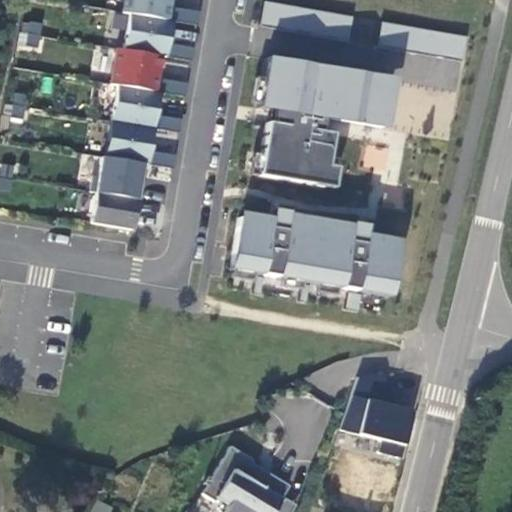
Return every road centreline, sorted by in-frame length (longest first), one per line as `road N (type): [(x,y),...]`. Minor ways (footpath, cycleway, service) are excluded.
road 1 (residential): [(0,246),(177,275),(224,0)]
road 2 (tertiary): [(511,126),(462,324)]
road 3 (tertiary): [(462,324),(416,511)]
